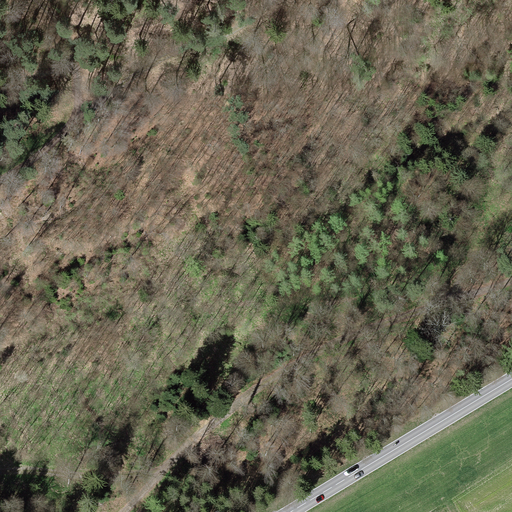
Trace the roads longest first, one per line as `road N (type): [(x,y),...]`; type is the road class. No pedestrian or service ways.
road 1 (track): [(123,511),(255,387),(292,363),(391,318),(511,278)]
road 2 (track): [(0,179),(34,158),(76,112),(174,51),(224,36),(273,0)]
road 3 (secondary): [(293,511),(511,381)]
road 4 (track): [(0,472),(162,472)]
road 5 (track): [(36,0),(70,41),(76,112)]
